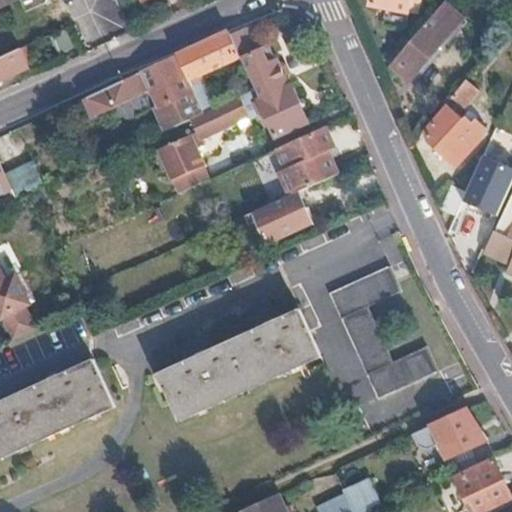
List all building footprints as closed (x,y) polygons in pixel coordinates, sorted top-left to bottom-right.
[(365,0),(365,2),(408,10),(410,0),(365,0)] [(479,0),(450,0),(467,14),(479,0)] [(444,4),(392,65),(411,80),(462,19),(444,4)] [(247,70),(255,89),(242,94),(203,113),(163,130),(162,131),(175,163),(187,189),(216,176),(204,150),(199,138),(248,116),(249,119),(263,112),(274,137),(308,121),(293,83),(291,85),(279,58),(275,59),(268,45),(263,47),(253,25),(230,34),(240,55),(247,70)] [(230,34),(229,32),(177,55),(187,78),(240,55),(230,34)] [(0,56),(0,77),(27,65),(19,48),(0,56)] [(187,78),(177,55),(142,71),(157,106),(153,108),(163,130),(203,113),(187,78)] [(242,94),(255,89),(247,70),(234,76),(242,94)] [(479,92),(466,81),(454,96),(467,106),(479,92)] [(447,104),(423,133),(427,136),(452,109),(447,104)] [(452,109),(427,136),(457,165),(483,138),(452,109)] [(300,191),(338,174),(333,163),(328,151),(334,148),(324,126),(276,148),(286,169),(280,172),(291,195),(300,191)] [(511,134),(498,128),(488,150),(500,156),(511,134)] [(328,151),(333,163),(340,160),(334,148),(328,151)] [(0,192),(11,188),(5,173),(0,162),(0,192)] [(15,198),(28,192),(17,167),(5,173),(11,188),(15,198)] [(471,188),(461,210),(492,224),(508,188),(477,173),(471,188)] [(447,206),(460,212),(461,210),(471,188),(458,181),(447,206)] [(291,195),(229,223),(233,232),(249,225),(250,228),(261,222),(270,240),(313,220),(300,191),(291,195)] [(511,229),(510,234),(498,229),(489,249),(511,258),(511,268),(511,229)] [(0,315),(1,319),(11,339),(37,327),(25,307),(31,304),(17,275),(6,279),(0,266),(0,315)] [(379,397),(439,371),(428,346),(394,361),(369,307),(402,292),(391,267),(332,294),(379,397)] [(180,420),(322,356),(300,308),(158,372),(180,420)] [(0,459),(116,406),(95,358),(0,401),(0,459)] [(485,440),(466,410),(431,426),(444,455),(451,452),(453,456),(485,440)] [(492,459),(456,476),(462,490),(471,511),(489,511),(511,501),(510,499),(492,459)] [(369,511),(373,510),(398,499),(385,470),(342,489),(344,494),(351,511),(369,511)] [(240,511),(286,511),(280,496),(279,494),(240,511)] [(318,506),(320,511),(351,511),(344,494),(318,506)]
